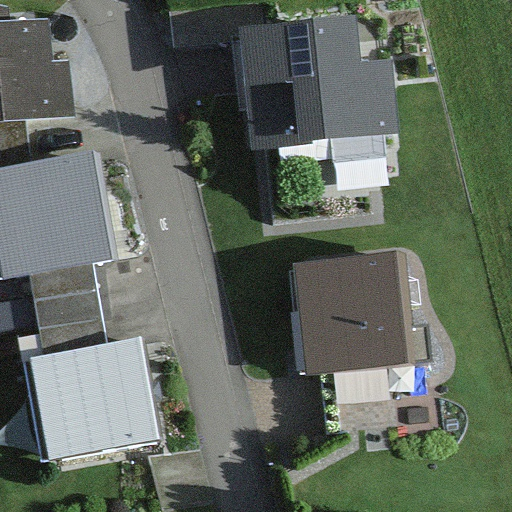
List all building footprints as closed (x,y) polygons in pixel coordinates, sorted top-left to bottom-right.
[(61,24),(0,34),(0,130),(76,118),(61,24)] [(375,32),(259,42),(268,155),(422,142),(417,80),(379,83),(375,32)] [(112,162),(0,178),(0,205),(12,287),(128,270),(112,162)] [(306,279),(316,386),(421,377),(412,270),(306,279)] [(42,370),(61,472),(177,450),(158,349),(42,370)]
